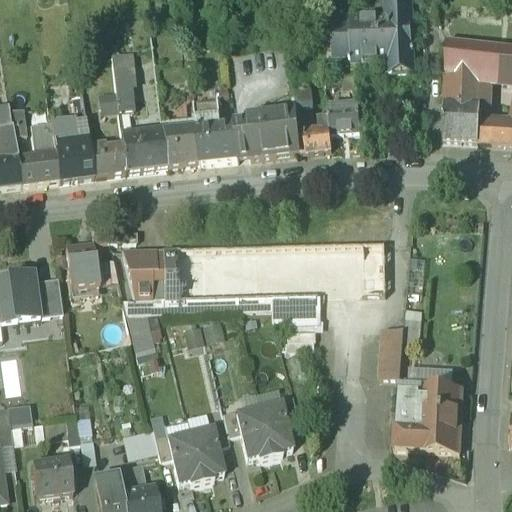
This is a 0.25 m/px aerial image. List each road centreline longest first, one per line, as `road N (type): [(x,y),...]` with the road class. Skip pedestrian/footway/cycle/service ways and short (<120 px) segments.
road 1 (residential): [(507,176),(398,172),(0,216)]
road 2 (residential): [(484,478),(507,176)]
road 3 (residential): [(483,503),(374,468),(261,511)]
